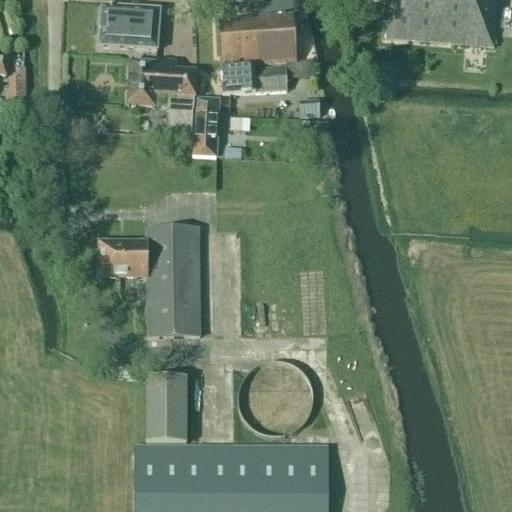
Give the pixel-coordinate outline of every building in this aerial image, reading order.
[(384,38),(408,40),(408,43),(492,50),(495,0),(377,0),(387,1),(384,38)] [(220,67),(252,65),(294,63),(292,18),(291,18),(290,3),(272,4),(273,18),(218,21),(220,67)] [(158,13),(100,9),(98,49),(156,53),(158,13)] [(194,100),(196,74),(175,73),(175,63),(155,62),(155,66),(128,64),(126,109),(167,111),(166,135),(193,136),(194,100)] [(253,72),(252,65),(220,67),(222,97),(286,94),(285,81),(309,80),(309,66),(284,67),(284,70),(253,72)] [(5,90),(5,101),(18,102),(19,91),(5,90)] [(194,100),(193,136),(192,159),(215,160),(218,102),(194,100)] [(303,123),(319,122),(319,107),(303,108),(303,123)] [(229,133),(230,133),(231,133),(233,133),(241,134),(241,121),(229,121),(229,133)] [(240,151),(224,151),(224,152),(224,161),(240,161),(240,151)] [(0,201),(9,202),(10,189),(0,188),(0,201)] [(99,246),(99,280),(145,280),(146,340),(200,340),(200,231),(145,232),(145,245),(99,246)] [(305,381),(298,374),(291,368),(281,366),(273,366),(265,366),(257,369),(249,375),(243,382),(239,392),(237,402),(237,412),(240,421),(247,429),(255,436),(262,439),(271,440),(279,440),(284,439),(289,437),(294,435),(299,431),(303,426),(307,419),(311,410),(311,400),(310,391),(305,381)] [(185,446),(185,380),(145,380),(144,446),(185,446)] [(326,511),(326,450),(133,449),(133,511),(326,511)]
